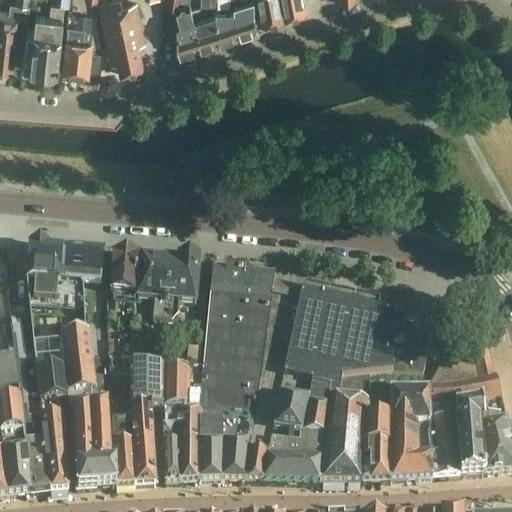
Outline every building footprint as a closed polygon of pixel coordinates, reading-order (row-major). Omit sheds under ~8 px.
[(15,0),(14,6),(18,7),(18,4),(28,6),(27,7),(27,8),(28,8),(28,0),(15,0)] [(25,34),(21,69),(55,73),(62,8),(68,9),(68,0),(59,0),(59,7),(50,6),(48,18),(34,16),(32,35),(25,34)] [(186,0),(165,0),(165,9),(174,10),(180,27),(175,29),(176,57),(197,50),(194,21),(192,22),(189,13),(189,10),(187,2),(186,0)] [(190,11),(189,10),(189,13),(192,22),(194,21),(197,50),(216,44),(214,15),(210,16),(208,11),(208,0),(199,0),(199,8),(190,11)] [(208,0),(208,11),(210,16),(214,15),(216,44),(234,38),(233,9),(228,10),(226,5),(226,0),(208,0)] [(226,0),(226,5),(228,10),(233,9),(234,38),(254,32),(253,3),(252,0),(226,0)] [(252,0),(253,3),(257,1),(259,8),(263,29),(284,22),(279,0),(252,0)] [(305,15),(301,0),(279,0),(284,22),(305,15)] [(119,77),(143,70),(137,47),(142,42),(144,41),(137,6),(118,9),(117,4),(99,7),(111,67),(117,66),(119,77)] [(0,12),(0,67),(12,69),(16,29),(25,30),(27,16),(0,12)] [(88,45),(91,24),(91,18),(83,17),(82,31),(68,29),(63,74),(87,77),(90,46),(88,45)] [(428,187),(410,182),(407,192),(430,200),(432,196),(431,192),(430,189),(428,187)] [(84,335),(83,288),(100,290),(103,256),(68,253),(68,254),(62,254),(62,253),(47,251),(48,251),(45,250),(32,249),(28,249),(25,282),(29,319),(30,327),(31,327),(32,336),(61,334),(84,335)] [(115,259),(113,259),(109,297),(114,297),(113,306),(131,308),(132,299),(134,299),(137,262),(136,261),(136,260),(115,258),(115,259)] [(152,325),(164,326),(166,295),(169,261),(142,259),(140,285),(138,285),(136,303),(153,305),(152,325)] [(197,263),(169,261),(166,295),(164,326),(176,327),(178,307),(195,308),(197,286),(195,286),(197,263)] [(270,306),(271,303),(273,287),(275,279),(212,273),(202,373),(198,413),(197,487),(244,486),(249,456),(250,447),(270,306)] [(262,486),(320,487),(345,488),(353,406),(327,403),(328,396),(338,398),(368,389),(368,383),(391,380),(392,380),(421,382),(430,338),(403,332),(403,330),(393,327),(393,320),(377,317),(379,311),(304,295),(304,294),(298,293),(273,287),(271,303),(270,306),(250,447),(249,456),(244,486),(262,486)] [(30,327),(17,328),(10,329),(13,358),(14,358),(17,376),(19,405),(20,405),(21,413),(29,499),(52,497),(38,402),(32,336),(31,327),(30,327)] [(84,335),(61,334),(66,393),(91,392),(94,391),(91,364),(88,335),(84,335)] [(185,373),(190,373),(197,373),(199,351),(187,350),(185,373)] [(494,380),(487,351),(472,356),(474,365),(478,383),(494,380)] [(150,416),(161,415),(162,373),(150,372),(151,352),(134,352),(134,370),(132,369),(132,382),(132,386),(117,386),(117,387),(128,387),(129,418),(119,418),(120,428),(121,449),(133,450),(135,491),(155,489),(150,416)] [(120,364),(109,364),(110,383),(132,382),(132,369),(131,356),(120,357),(120,364)] [(14,358),(13,358),(0,359),(0,503),(29,499),(21,413),(20,405),(19,405),(17,376),(14,358)] [(108,362),(99,363),(96,364),(101,410),(111,410),(115,492),(135,491),(133,450),(121,449),(120,428),(119,418),(118,407),(112,407),(110,387),(117,387),(117,386),(132,386),(132,382),(110,383),(109,364),(108,364),(108,362)] [(96,494),(115,492),(111,410),(101,410),(96,364),(91,364),(94,391),(91,392),(92,407),(92,411),(96,494)] [(429,390),(427,397),(429,410),(439,409),(453,408),(459,481),(481,478),(480,440),(484,440),(484,433),(480,433),(479,426),(482,426),(505,424),(494,380),(478,383),(474,365),(441,369),(429,389),(429,390)] [(162,414),(163,428),(171,420),(176,420),(173,409),(189,409),(190,373),(185,373),(162,373),(161,415),(162,414)] [(202,373),(197,373),(190,373),(189,409),(173,409),(176,420),(177,448),(178,488),(197,487),(198,413),(202,373)] [(362,488),(375,487),(390,487),(390,412),(386,412),(387,390),(368,389),(366,408),(361,451),(364,453),(362,488)] [(67,400),(67,401),(68,401),(68,415),(73,415),(77,495),(96,494),(92,411),(92,407),(91,392),(66,393),(67,400)] [(427,397),(389,398),(390,412),(390,487),(431,484),(435,483),(430,430),(429,410),(427,397)] [(38,402),(52,497),(68,495),(58,402),(58,400),(55,401),(38,402)] [(345,488),(351,488),(362,488),(364,453),(361,451),(366,408),(366,406),(364,405),(364,407),(359,406),(353,406),(345,488)] [(449,482),(459,481),(453,408),(439,409),(440,420),(443,420),(443,424),(441,424),(442,429),(444,429),(449,482)] [(439,409),(429,410),(430,430),(435,483),(449,482),(444,429),(442,429),(441,424),(443,424),(443,420),(440,420),(439,409)] [(164,442),(164,449),(177,448),(176,420),(171,420),(163,428),(164,442)] [(511,476),(511,454),(505,424),(482,426),(479,426),(480,433),(484,433),(484,440),(480,440),(481,478),(481,479),(511,476)] [(165,488),(178,488),(177,448),(164,449),(165,488)]
